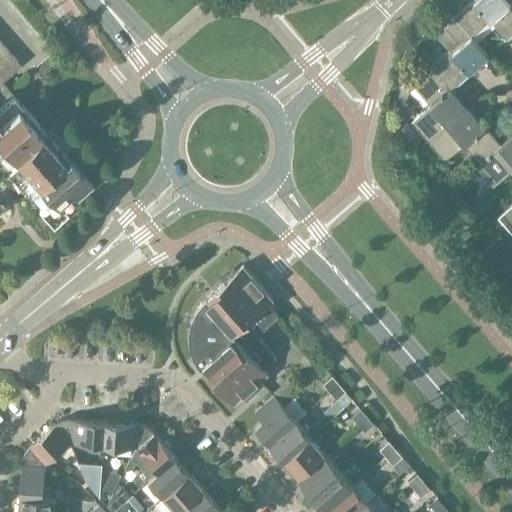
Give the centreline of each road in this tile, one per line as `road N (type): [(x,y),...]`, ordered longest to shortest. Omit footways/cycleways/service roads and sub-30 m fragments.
road 1 (residential): [(52,372),(178,383),(284,499),(287,511)]
road 2 (secondary): [(511,474),(342,279)]
road 3 (residential): [(0,511),(5,447),(50,408),(52,372)]
road 4 (tertiary): [(3,340),(121,241)]
road 5 (residential): [(358,35),(328,43),(258,99)]
road 6 (secondary): [(342,279),(278,178)]
